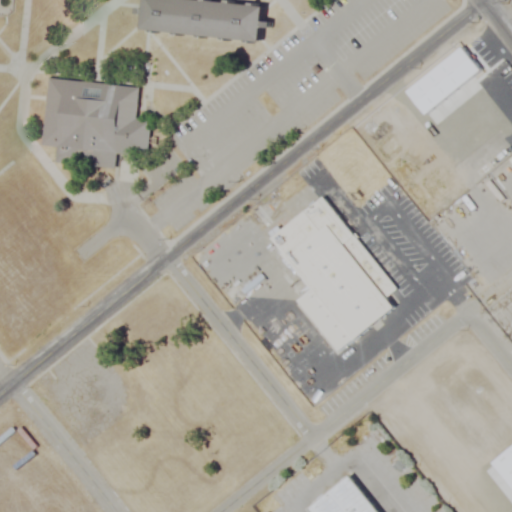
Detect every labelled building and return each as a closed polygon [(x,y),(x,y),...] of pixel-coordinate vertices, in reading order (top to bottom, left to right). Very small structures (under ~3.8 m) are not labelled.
[(206,0),(149,0),(145,29),(266,44),(270,8),(206,0)] [(50,78),(42,147),(58,148),(56,164),(117,170),(119,155),(147,158),(151,120),(136,118),(139,88),(50,78)] [(317,289),(275,237),(326,197),(400,290),(391,297),(399,307),(356,340),(317,289)] [(356,340),(342,352),(302,301),(317,289),(356,340)] [(382,511),(354,476),(312,510),(313,511),(382,511)]
